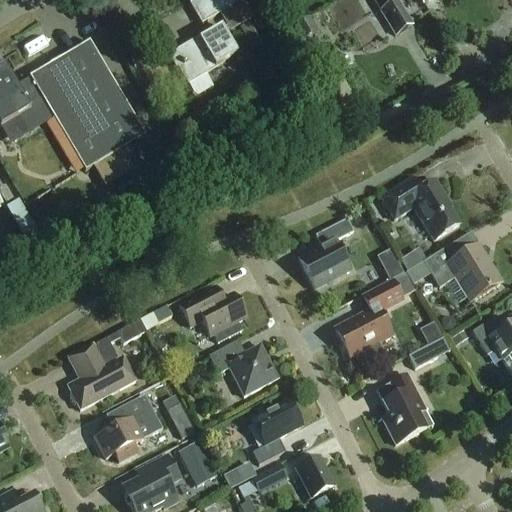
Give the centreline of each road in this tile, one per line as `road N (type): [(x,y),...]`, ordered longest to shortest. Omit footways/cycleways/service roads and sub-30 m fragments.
road 1 (residential): [(381,511),(242,238)]
road 2 (residential): [(76,511),(3,370)]
